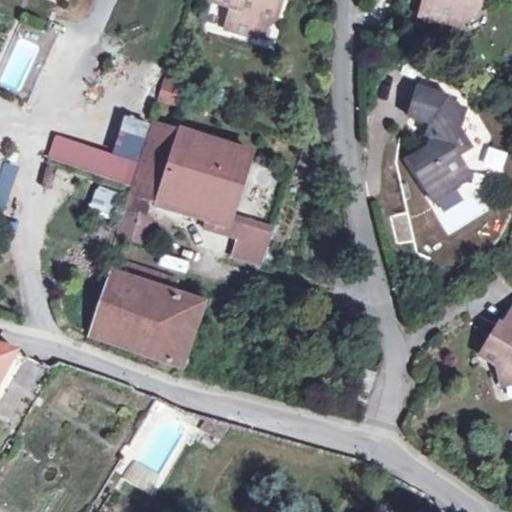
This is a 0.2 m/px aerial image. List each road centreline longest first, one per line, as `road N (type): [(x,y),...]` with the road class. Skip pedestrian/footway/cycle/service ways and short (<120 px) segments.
road 1 (residential): [(375,451),(396,374),(345,169),(344,0)]
road 2 (residential): [(0,333),(375,451)]
